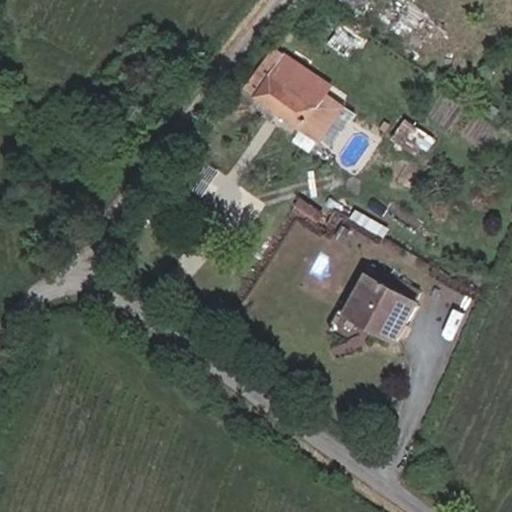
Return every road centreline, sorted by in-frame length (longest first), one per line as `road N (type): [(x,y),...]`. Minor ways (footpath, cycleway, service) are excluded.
road 1 (unclassified): [(418,511),(107,283)]
road 2 (unclassified): [(107,283),(326,0)]
road 3 (unclassified): [(107,283),(46,297),(0,350)]
